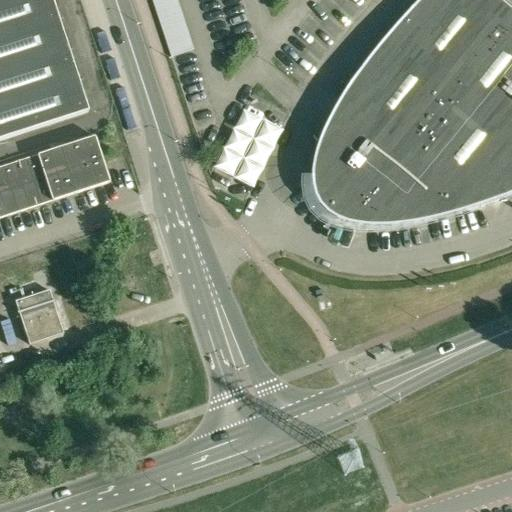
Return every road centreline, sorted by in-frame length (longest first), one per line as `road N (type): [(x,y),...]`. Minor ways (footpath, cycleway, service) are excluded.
road 1 (unclassified): [(196,266),(242,242),(257,220),(316,252),(392,265),(511,233)]
road 2 (unclassified): [(196,266),(105,0)]
road 3 (tertiary): [(263,437),(511,331)]
road 4 (tertiary): [(39,511),(263,437)]
road 5 (unclassified): [(263,437),(196,266)]
